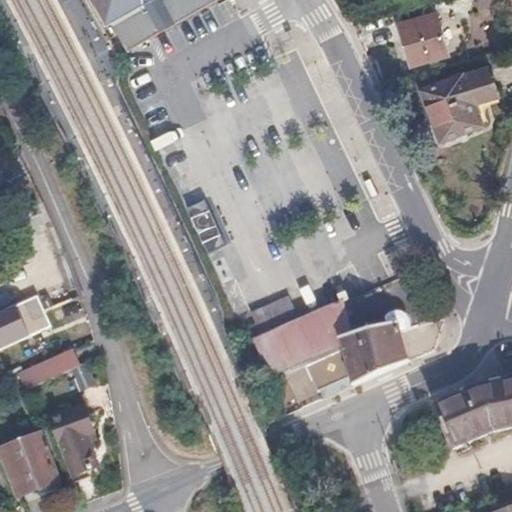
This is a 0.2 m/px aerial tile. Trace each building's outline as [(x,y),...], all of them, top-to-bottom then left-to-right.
[(101,0),(128,48),(212,0),(101,0)] [(449,52),(438,11),(402,21),(412,63),(449,52)] [(495,93),(484,67),(462,76),(473,103),(495,93)] [(462,76),(461,73),(421,89),(442,139),(482,122),(473,103),(462,76)] [(0,351),(55,327),(49,315),(45,308),(40,295),(0,312),(0,351)] [(257,342),(301,323),(298,317),(289,296),(250,312),(256,325),(245,329),(252,344),(257,342)] [(409,359),(399,321),(351,333),(344,303),(301,323),(257,342),(278,388),(285,385),(278,370),(301,360),(316,391),(320,389),(324,398),(409,359)] [(37,385),(85,363),(77,346),(30,367),(37,385)] [(77,393),(92,386),(83,367),(69,374),(77,393)] [(511,427),(511,380),(483,387),(435,406),(456,447),(499,429),(501,430),(511,427)] [(100,473),(89,441),(97,437),(88,412),(52,426),(75,483),(100,473)] [(60,479),(41,431),(2,446),(20,493),(60,479)] [(365,511),(361,503),(340,511),(365,511)]
